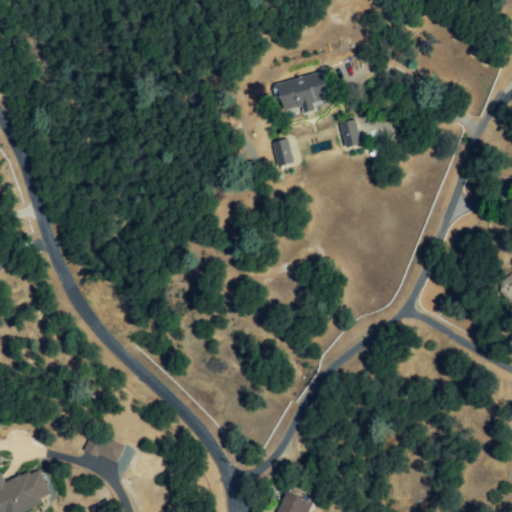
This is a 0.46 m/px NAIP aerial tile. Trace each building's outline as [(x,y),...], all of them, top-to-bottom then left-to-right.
[(331,100),(325,73),(276,84),(282,111),(302,107),(304,114),(317,111),(315,103),(331,100)] [(340,124),(346,149),(363,145),(356,120),(340,124)] [(295,163),(288,139),(269,144),(276,169),(295,163)] [(85,450),(120,467),(129,448),(94,431),(85,450)] [(0,511),(29,511),(43,507),(40,499),(51,495),(40,469),(6,483),(2,473),(0,473),(0,511)] [(278,511),(311,511),(315,503),(286,492),(278,511)]
